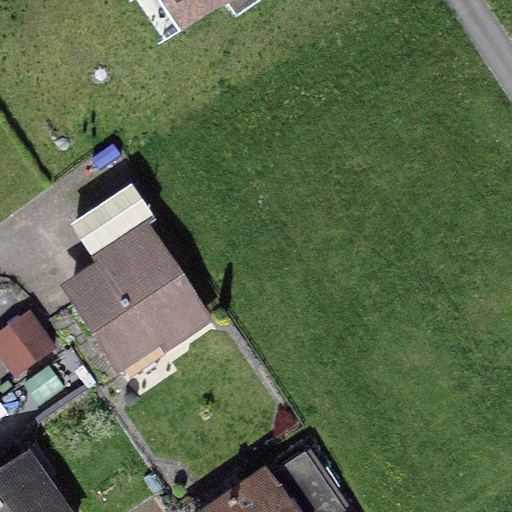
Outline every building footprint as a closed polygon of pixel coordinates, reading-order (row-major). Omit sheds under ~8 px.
[(220,0),(163,0),(182,27),(220,0)] [(198,313),(143,241),(73,295),(128,367),(198,313)] [(0,338),(24,370),(55,346),(28,312),(0,333),(0,338)] [(65,511),(33,463),(0,484),(0,511),(65,511)] [(291,511),(272,481),(221,511),(291,511)]
